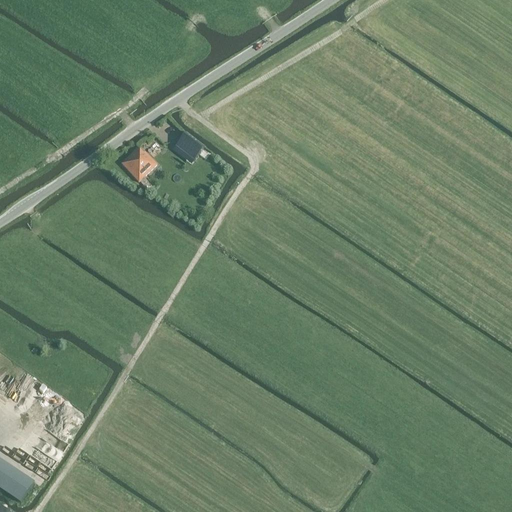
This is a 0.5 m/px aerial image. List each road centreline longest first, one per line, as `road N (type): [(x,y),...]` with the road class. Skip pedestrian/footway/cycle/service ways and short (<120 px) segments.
road 1 (track): [(36,511),(95,433),(257,163),(178,102)]
road 2 (tertiary): [(0,222),(332,0)]
road 3 (track): [(384,0),(198,118)]
road 4 (track): [(148,90),(0,194)]
